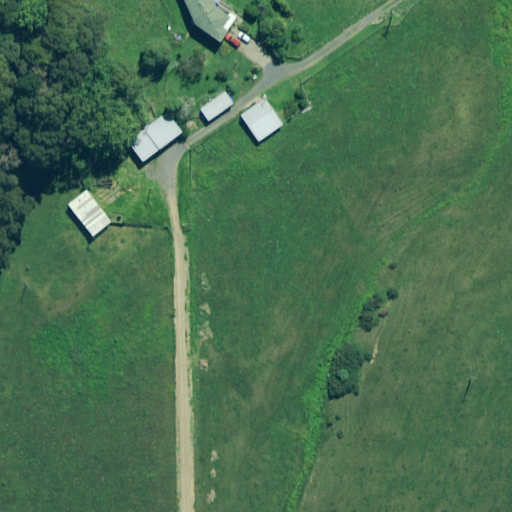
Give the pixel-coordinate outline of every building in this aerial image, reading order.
[(214,7),(210,0),(183,0),(194,25),(219,44),(227,33),(226,32),(235,19),(214,7)] [(232,104),(224,93),(199,109),(207,121),(232,104)] [(281,126),(264,100),(240,116),(257,142),(281,126)] [(181,133),(166,114),(127,143),(142,163),(181,133)] [(110,223),(86,192),(68,206),(92,237),(110,223)]
